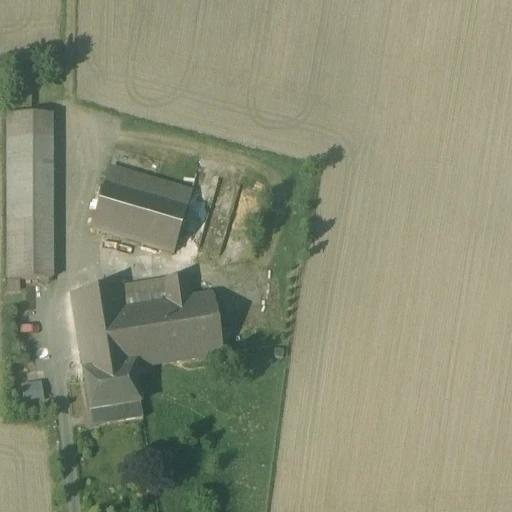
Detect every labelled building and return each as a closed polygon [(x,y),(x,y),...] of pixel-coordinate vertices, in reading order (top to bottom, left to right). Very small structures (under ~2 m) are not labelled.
[(50,266),(51,118),(7,118),(7,267),(50,266)] [(191,197),(108,172),(91,232),(173,257),(191,197)] [(50,266),(7,267),(7,283),(51,283),(50,266)] [(167,306),(124,313),(120,290),(71,298),(84,378),(134,370),(134,375),(145,373),(144,368),(221,356),(212,298),(190,302),(187,280),(164,283),(167,306)] [(84,378),(90,414),(139,405),(134,375),(134,370),(84,378)] [(22,385),(23,405),(43,403),(41,384),(22,385)] [(139,405),(90,414),(92,429),(142,421),(139,405)]
